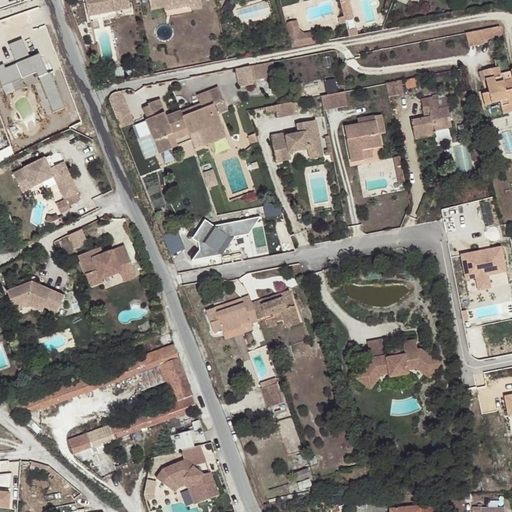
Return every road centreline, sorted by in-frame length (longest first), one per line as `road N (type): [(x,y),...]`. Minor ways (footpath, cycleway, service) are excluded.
road 1 (unclassified): [(165,282),(439,232),(467,368),(511,360)]
road 2 (unknown): [(288,118),(265,128),(273,171),(327,293),(360,324)]
road 3 (unclassified): [(165,282),(251,510)]
road 4 (unclassified): [(48,0),(130,198)]
road 5 (unclassified): [(130,198),(0,261)]
